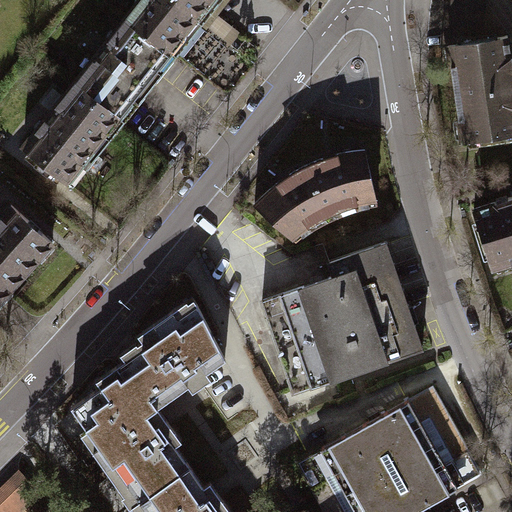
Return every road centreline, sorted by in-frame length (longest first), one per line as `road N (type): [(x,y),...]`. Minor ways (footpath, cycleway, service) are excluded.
road 1 (residential): [(351,0),(82,343),(0,422)]
road 2 (residential): [(377,0),(459,331),(511,434)]
